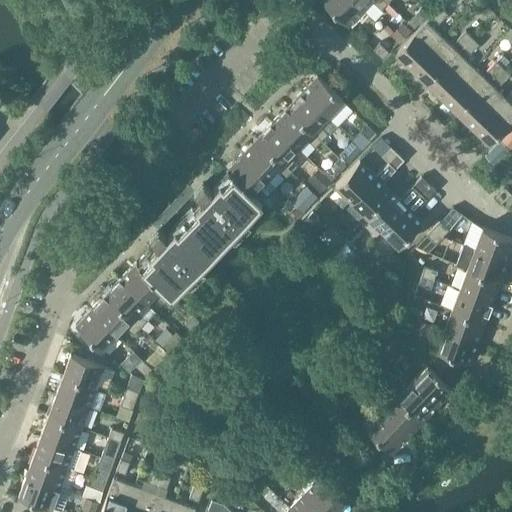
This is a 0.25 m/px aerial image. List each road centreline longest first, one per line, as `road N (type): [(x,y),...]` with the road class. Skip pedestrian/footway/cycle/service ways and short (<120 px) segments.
road 1 (residential): [(511,223),(476,207),(411,148),(408,114),(297,9),(279,9)]
road 2 (tertiary): [(0,234),(180,0)]
road 3 (residential): [(403,483),(491,385),(511,328)]
road 4 (residential): [(0,459),(54,304)]
road 5 (residential): [(189,109),(279,9)]
